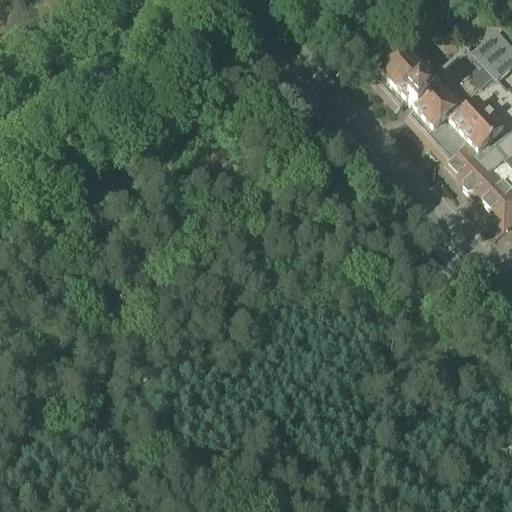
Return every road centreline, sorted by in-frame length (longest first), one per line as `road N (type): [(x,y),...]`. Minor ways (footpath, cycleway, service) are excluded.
road 1 (primary): [(511,320),(228,0)]
road 2 (track): [(128,0),(0,103)]
